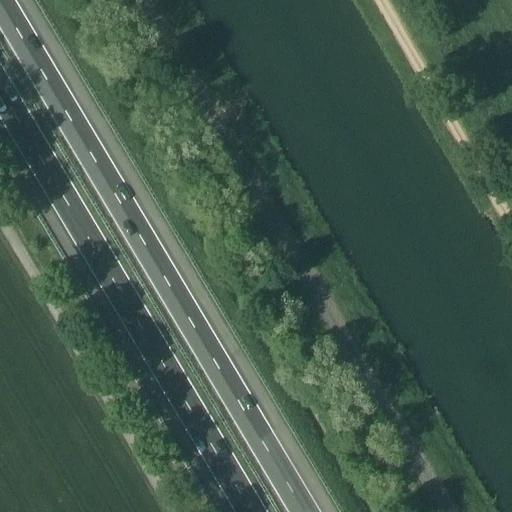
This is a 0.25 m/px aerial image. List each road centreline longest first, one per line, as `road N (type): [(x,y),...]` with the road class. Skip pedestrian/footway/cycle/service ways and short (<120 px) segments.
road 1 (motorway): [(301,511),(0,0)]
road 2 (unclassified): [(447,511),(146,0)]
road 3 (motorway): [(0,97),(248,511)]
road 4 (unclassified): [(169,511),(0,222)]
road 5 (track): [(511,227),(374,0)]
